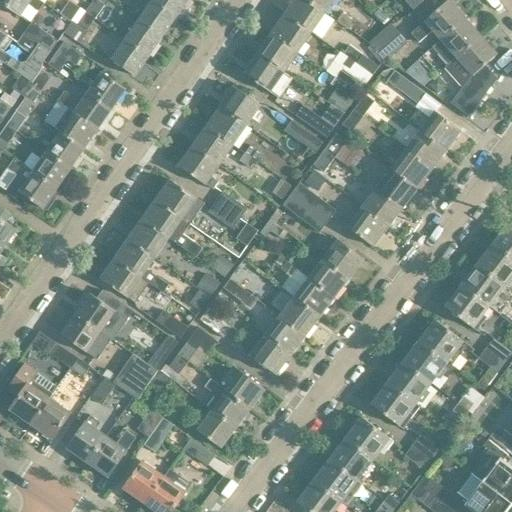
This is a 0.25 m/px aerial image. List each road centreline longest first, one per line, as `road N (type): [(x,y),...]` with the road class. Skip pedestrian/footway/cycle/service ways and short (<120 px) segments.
road 1 (residential): [(229,511),(511,141)]
road 2 (residential): [(0,342),(244,0)]
